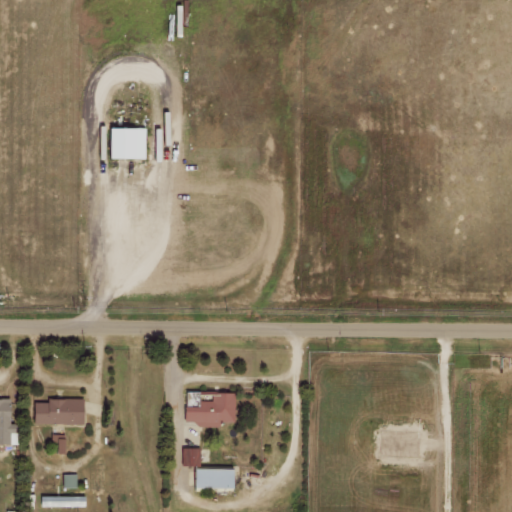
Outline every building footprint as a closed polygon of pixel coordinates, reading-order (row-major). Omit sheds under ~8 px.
[(106,157),(142,158),(143,127),(106,127),(106,157)] [(233,392),(211,392),(211,401),(197,401),(197,407),(183,407),(183,421),(194,421),(194,426),(217,426),(217,422),(233,422),(233,392)] [(0,443),(14,443),(14,423),(8,423),(8,398),(0,397),(0,443)] [(82,423),(81,399),(31,400),(32,424),(82,423)] [(51,452),(64,453),(64,434),(52,434),(51,452)] [(181,465),(199,465),(199,448),(181,447),(181,465)] [(229,488),(230,468),(192,468),(191,487),(229,488)] [(75,486),(74,474),(61,474),(62,487),(75,486)] [(84,496),(39,496),(39,506),(84,506),(84,496)]
